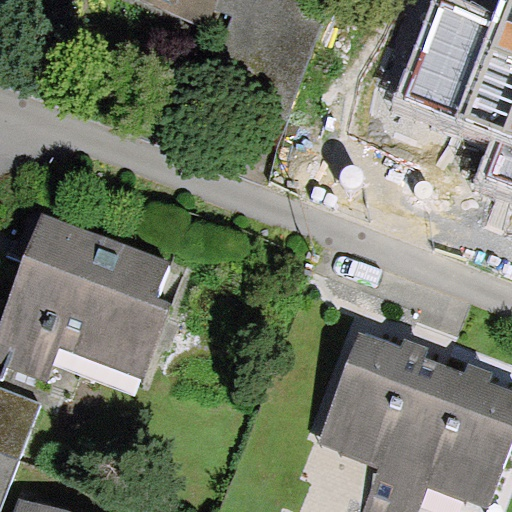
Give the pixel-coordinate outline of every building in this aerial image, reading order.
[(140,0),(201,26),(212,0),(140,0)] [(511,202),(511,14),(503,41),(444,20),(412,110),(506,143),(488,194),(511,202)] [(188,266),(45,211),(0,328),(0,366),(45,384),(59,346),(145,379),(188,266)] [(400,360),(361,345),(327,434),(497,499),(511,458),(511,403),(482,391),(400,360)] [(0,508),(38,406),(0,391),(0,508)] [(59,511),(22,498),(16,511),(59,511)]
